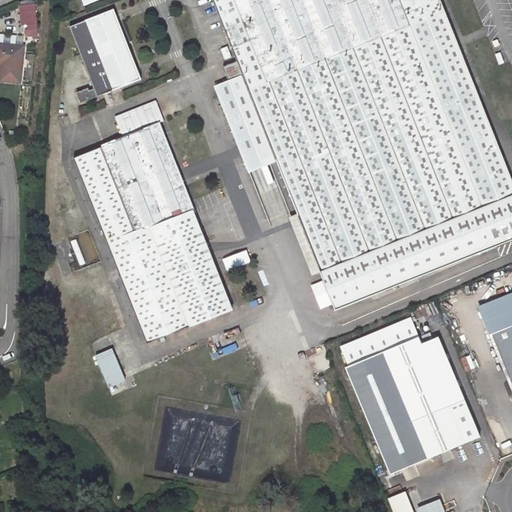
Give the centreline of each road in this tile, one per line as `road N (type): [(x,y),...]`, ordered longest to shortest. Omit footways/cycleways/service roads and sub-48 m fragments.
road 1 (unknown): [(189,77),(102,112),(66,143),(134,345),(141,354),(170,349),(278,298)]
road 2 (residential): [(0,149),(9,196),(0,331)]
